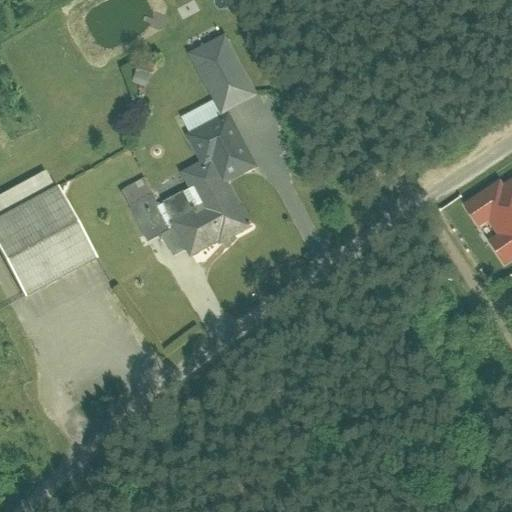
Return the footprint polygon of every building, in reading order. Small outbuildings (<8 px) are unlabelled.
[(188,51),(220,116),(230,111),(259,97),(227,32),(188,51)] [(191,188),(158,205),(170,229),(188,264),(255,231),(229,181),(258,166),(230,111),(220,116),(186,132),(203,165),(184,175),(191,188)] [(49,170),(0,195),(0,258),(20,297),(95,258),(49,170)] [(511,173),(463,205),(505,268),(511,263),(511,173)] [(143,179),(120,191),(147,241),(170,229),(158,205),(143,179)]
